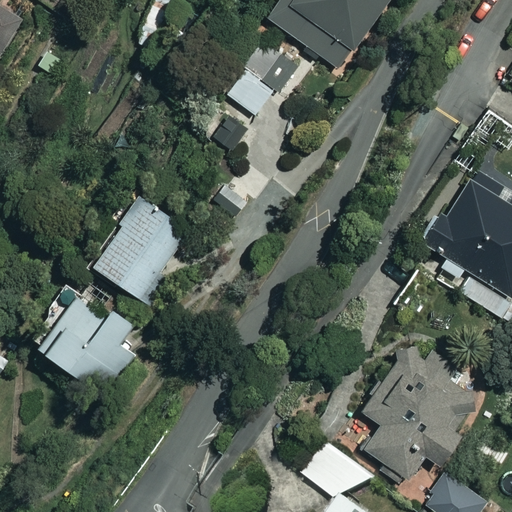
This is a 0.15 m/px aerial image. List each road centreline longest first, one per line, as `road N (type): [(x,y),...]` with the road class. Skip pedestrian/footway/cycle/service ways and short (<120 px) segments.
road 1 (residential): [(147,494),(326,219),(381,90),(432,0)]
road 2 (residential): [(511,1),(414,178)]
